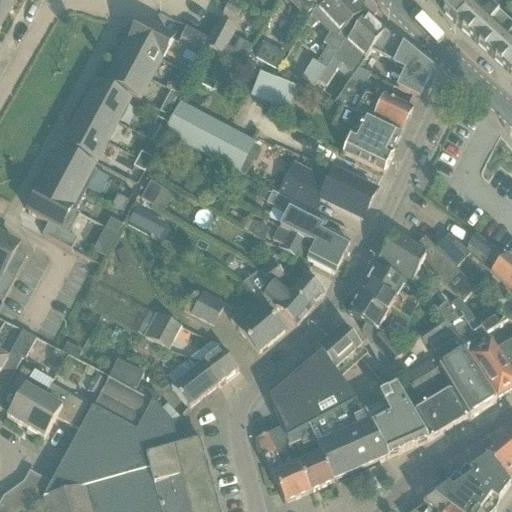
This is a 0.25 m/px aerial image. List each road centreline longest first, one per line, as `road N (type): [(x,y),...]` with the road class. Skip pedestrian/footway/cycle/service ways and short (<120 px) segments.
road 1 (residential): [(255,511),(236,444),(241,401),(335,308),(444,92),(463,72)]
road 2 (residential): [(511,413),(409,477),(381,511)]
